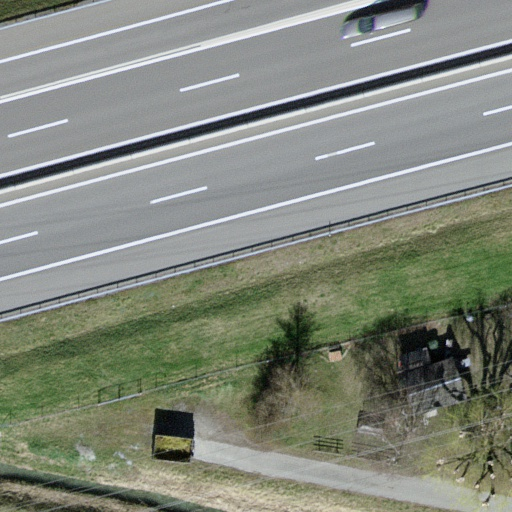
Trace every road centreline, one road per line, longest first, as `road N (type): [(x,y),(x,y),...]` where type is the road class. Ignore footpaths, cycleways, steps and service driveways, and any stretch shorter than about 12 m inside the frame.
road 1 (motorway): [(511,1),(0,137)]
road 2 (motorway): [(0,244),(511,108)]
road 3 (motorway): [(338,0),(0,115)]
road 4 (track): [(190,451),(282,481),(449,511)]
